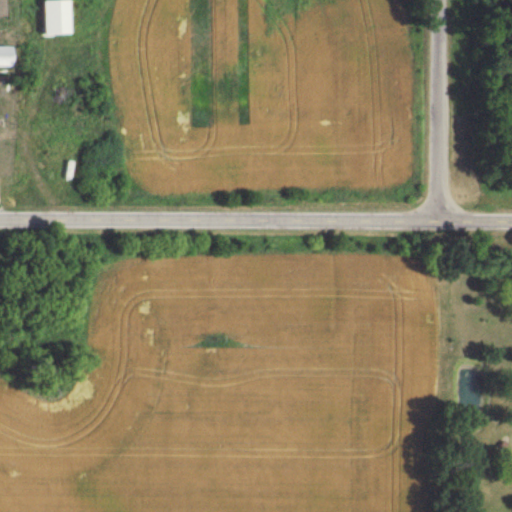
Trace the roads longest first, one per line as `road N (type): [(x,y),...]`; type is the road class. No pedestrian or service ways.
road 1 (tertiary): [(511,223),(0,220)]
road 2 (tertiary): [(437,223),(438,0)]
